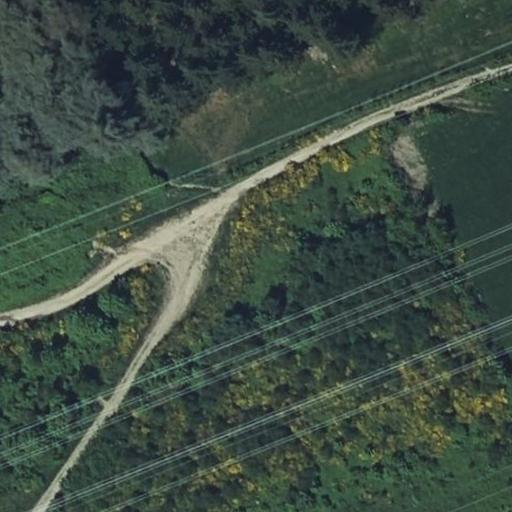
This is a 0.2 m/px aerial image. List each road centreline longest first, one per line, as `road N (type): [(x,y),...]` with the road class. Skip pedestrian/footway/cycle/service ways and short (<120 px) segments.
road 1 (track): [(186,218),(358,125),(511,67)]
road 2 (track): [(186,218),(168,315),(37,511)]
road 3 (track): [(0,317),(67,293),(186,218)]
